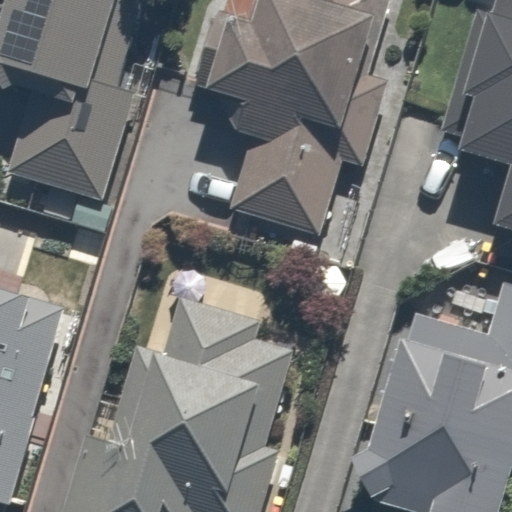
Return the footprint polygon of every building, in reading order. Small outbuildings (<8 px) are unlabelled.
[(0,0),(0,77),(1,78),(23,124),(10,174),(114,204),(145,101),(123,95),(150,0),(0,0)] [(414,1),(410,0),(284,0),(276,30),(241,20),(222,90),(234,93),(229,111),(257,118),(250,144),(259,146),(239,217),(338,244),(359,165),(381,171),(406,79),(403,78),(415,34),(405,32),(414,1)] [(511,0),(495,0),(494,4),(482,0),(479,0),(463,54),(486,61),(465,130),(481,135),(471,170),(511,182),(511,227),(507,243),(511,244),(511,0)] [(16,511),(73,308),(0,287),(0,509),(8,511),(16,511)] [(271,511),(324,342),(184,299),(168,352),(148,346),(117,447),(82,436),(58,511),(271,511)] [(511,511),(511,304),(499,349),(420,326),(369,502),(403,511),(511,511)]
